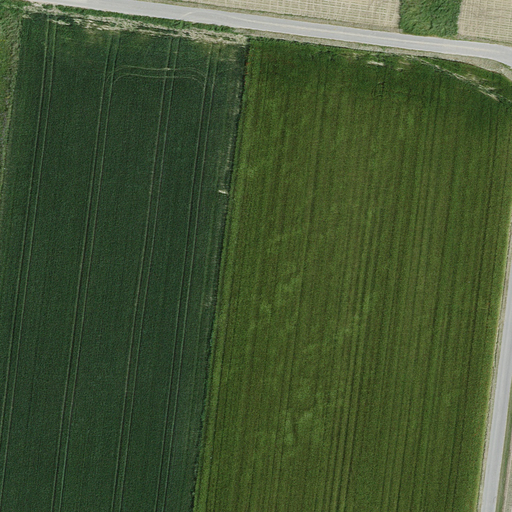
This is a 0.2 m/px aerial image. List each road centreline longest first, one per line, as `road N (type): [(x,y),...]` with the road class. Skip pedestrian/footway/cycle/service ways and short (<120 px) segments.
road 1 (track): [(79,0),(511,63)]
road 2 (track): [(511,334),(491,511)]
